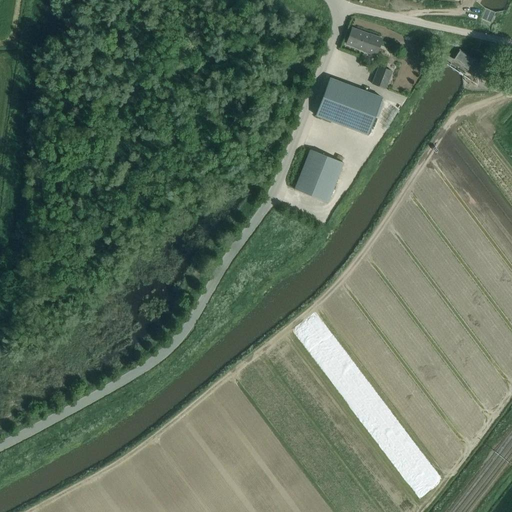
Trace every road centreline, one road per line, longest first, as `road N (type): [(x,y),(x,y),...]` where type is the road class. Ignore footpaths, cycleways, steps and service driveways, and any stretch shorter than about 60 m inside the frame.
road 1 (unclassified): [(0,451),(122,383),(206,310),(271,202),(340,4)]
road 2 (unclassified): [(511,42),(340,4)]
